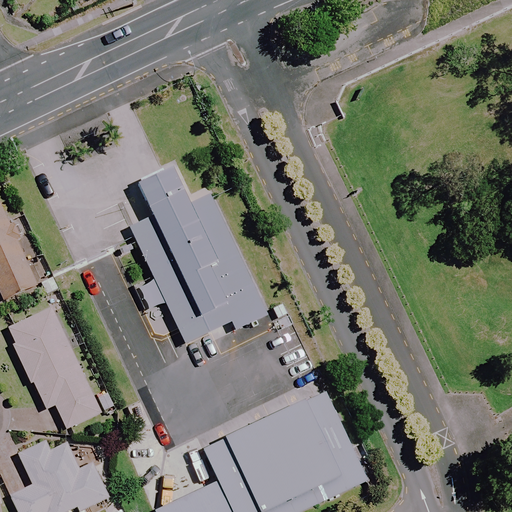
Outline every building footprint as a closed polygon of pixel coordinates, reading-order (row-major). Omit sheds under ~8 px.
[(269,313),(208,187),(187,197),(172,166),(136,183),(151,214),(127,225),(184,342),(230,320),(235,329),(269,313)] [(35,288),(0,209),(0,298),(2,303),(35,288)] [(12,348),(30,389),(32,388),(44,412),(53,408),(64,432),(99,416),(50,311),(6,331),(13,347),(12,348)] [(318,393),(201,449),(217,482),(154,511),(314,511),(364,488),(318,393)] [(77,472),(65,446),(48,453),(44,444),(17,456),(31,488),(9,497),(15,511),(70,511),(76,510),(76,511),(80,511),(106,501),(91,466),(77,472)]
